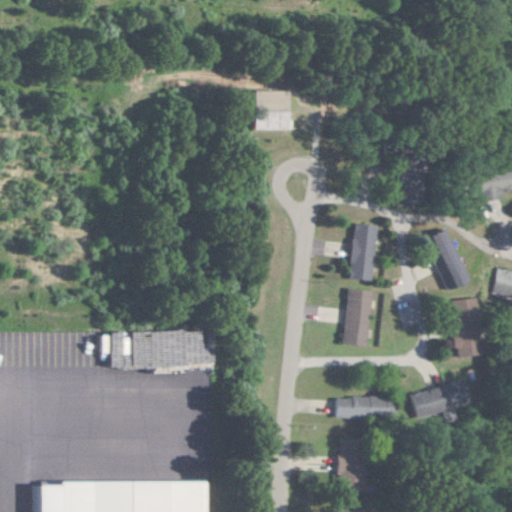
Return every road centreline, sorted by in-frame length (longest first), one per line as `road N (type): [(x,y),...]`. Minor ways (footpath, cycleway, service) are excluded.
road 1 (residential): [(316,191),(392,206),(426,328),(412,353),(292,354)]
road 2 (residential): [(316,191),(297,303),(279,511)]
road 3 (residential): [(392,206),(445,213),(511,246),(511,221),(496,242)]
road 4 (residential): [(316,191),(311,163),(286,159),(275,170),(285,199),(309,222)]
